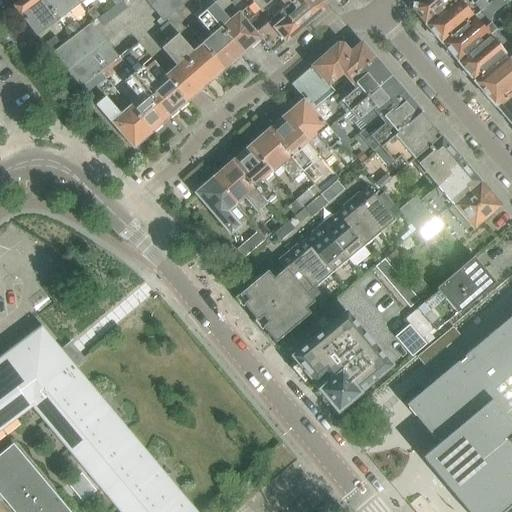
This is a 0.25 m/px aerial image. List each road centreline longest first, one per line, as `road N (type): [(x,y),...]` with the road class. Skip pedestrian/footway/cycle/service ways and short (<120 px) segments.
road 1 (tertiary): [(373,511),(207,312),(116,218)]
road 2 (residential): [(380,9),(326,36),(230,108),(116,218)]
road 3 (residential): [(511,170),(380,9)]
